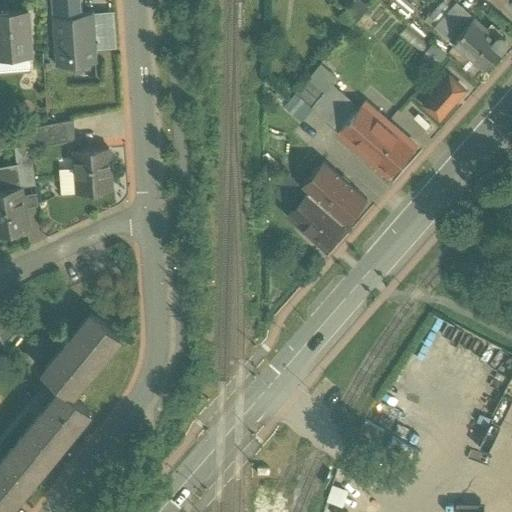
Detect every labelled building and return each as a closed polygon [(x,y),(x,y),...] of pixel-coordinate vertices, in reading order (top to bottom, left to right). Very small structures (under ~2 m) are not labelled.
[(359,0),(354,0),(340,17),(352,28),(369,8),(359,0)] [(402,0),(389,0),(403,18),(411,12),(402,0)] [(495,36),(457,2),(435,27),(485,71),(506,47),(506,45),(507,43),(507,42),(507,40),(506,38),(504,36),(502,35),(500,35),(497,35),(495,36)] [(28,10),(0,11),(0,56),(32,54),(28,10)] [(70,14),(52,16),(56,66),(58,66),(57,64),(73,63),(73,65),(97,63),(94,22),(71,24),(70,14)] [(327,92),(309,77),(294,94),(312,110),(327,92)] [(450,77),(425,105),(439,117),(464,89),(450,77)] [(414,146),(366,103),(339,134),(388,176),(414,146)] [(74,120),(26,129),(28,144),(30,143),(74,135),(75,151),(76,150),(74,120)] [(26,128),(12,131),(17,164),(18,164),(22,187),(36,185),(30,143),(28,144),(26,129),(26,128)] [(76,150),(75,151),(78,192),(113,190),(112,172),(111,172),(109,148),(76,150)] [(367,200),(323,162),(302,186),(310,192),(346,224),(367,200)] [(17,164),(0,167),(0,191),(22,187),(18,164),(17,164)] [(0,191),(0,234),(30,229),(22,187),(0,191)] [(346,224),(310,192),(289,216),(325,248),(346,224)] [(6,311),(0,313),(0,335),(3,343),(5,346),(16,332),(6,311)] [(92,312),(43,371),(61,387),(72,396),(121,336),(92,312)] [(13,447),(42,471),(91,411),(72,396),(61,387),(13,447)] [(506,421),(511,412),(511,391),(510,390),(494,412),(506,421)] [(42,471),(13,447),(0,463),(0,511),(8,511),(11,509),(10,508),(19,498),(20,498),(42,471)]
